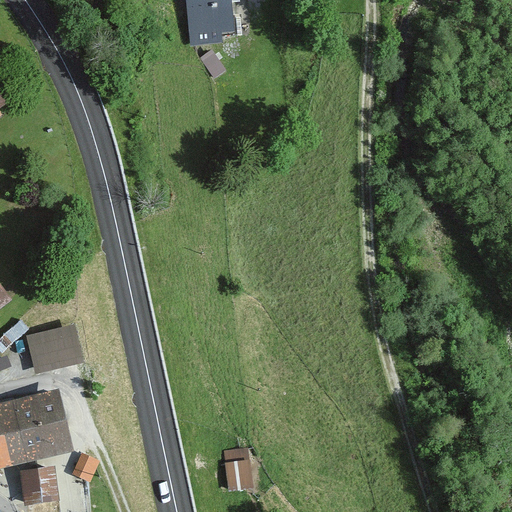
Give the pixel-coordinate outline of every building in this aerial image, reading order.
[(238,30),(234,0),(186,0),(191,36),(238,30)] [(70,319),(27,334),(43,377),(85,361),(70,319)] [(0,467),(75,450),(61,390),(0,404),(0,467)] [(247,448),(221,452),(228,492),(254,488),(247,448)] [(100,462),(82,453),(72,473),(90,482),(100,462)] [(66,498),(62,467),(19,472),(23,503),(66,498)]
